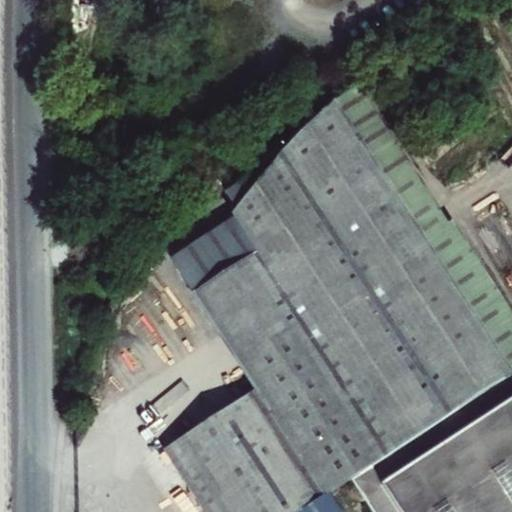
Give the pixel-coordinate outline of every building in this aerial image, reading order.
[(347,94),(324,110),(396,218),(419,202),(382,147),(347,94)] [(189,278),(331,493),(352,480),(503,380),(396,218),(324,110),(283,148),(247,188),(219,228),(189,278)] [(511,511),(511,374),(503,380),(352,480),(351,480),(372,511),(511,511)] [(165,453),(203,511),(302,511),(314,504),(246,400),(165,453)] [(200,511),(189,494),(178,501),(184,511),(200,511)]
